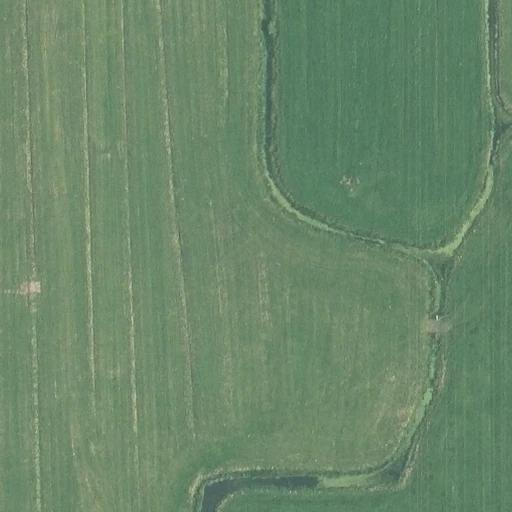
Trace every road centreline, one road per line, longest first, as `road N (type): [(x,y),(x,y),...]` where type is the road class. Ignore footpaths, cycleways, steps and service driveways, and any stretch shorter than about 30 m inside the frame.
road 1 (track): [(115,0),(219,221),(414,330),(464,322),(426,511)]
road 2 (track): [(464,322),(511,205)]
